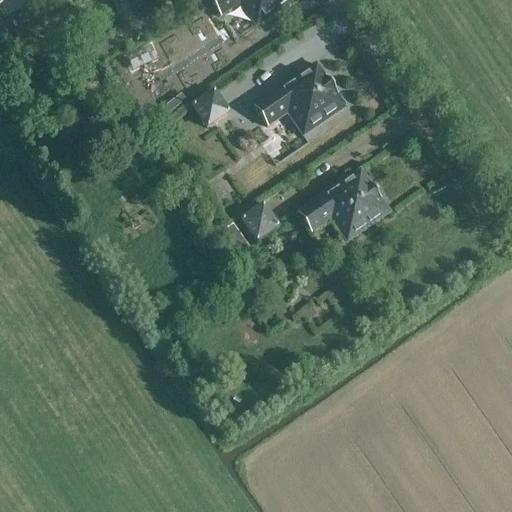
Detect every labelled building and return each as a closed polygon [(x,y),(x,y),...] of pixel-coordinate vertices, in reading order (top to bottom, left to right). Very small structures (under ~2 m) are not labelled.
[(296,0),(208,0),(221,18),(241,4),(257,27),(296,0)] [(0,36),(9,32),(0,14),(0,36)] [(346,109),(316,66),(254,109),(268,129),(288,115),(304,138),(346,109)] [(208,129),(229,115),(213,94),(193,108),(208,129)] [(390,215),(360,172),(298,215),(312,235),(332,221),(348,244),(390,215)] [(278,229),(263,207),(242,222),(256,244),(278,229)] [(239,253),(247,248),(233,226),(224,232),(239,253)]
